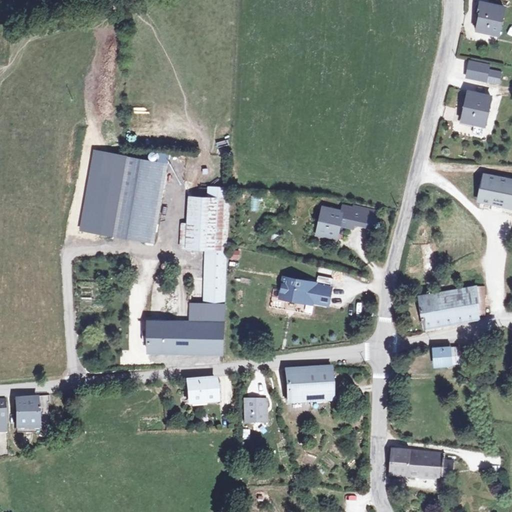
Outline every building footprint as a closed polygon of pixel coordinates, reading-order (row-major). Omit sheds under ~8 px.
[(491,9),(467,5),(465,20),(468,21),(466,34),(486,38),(491,9)] [(491,65),(470,61),(467,79),(488,83),(490,70),(491,65)] [(502,72),(490,70),(488,83),(500,85),(502,72)] [(490,96),(469,91),(463,119),(484,124),(490,96)] [(94,149),(78,228),(149,243),(165,164),(94,149)] [(511,180),(482,174),(476,204),(511,212),(511,180)] [(203,249),(223,250),(227,188),(207,186),(206,198),(191,197),(188,248),(203,249)] [(278,214),(279,199),(272,198),(271,213),(278,214)] [(340,212),(322,207),(315,233),(333,238),(337,224),(345,226),(346,222),(356,225),(359,214),(341,209),(340,212)] [(360,209),(359,214),(356,225),(371,229),(375,213),(360,209)] [(223,250),(203,249),(201,296),(221,297),(223,250)] [(230,259),(239,260),(240,251),(231,250),(230,259)] [(303,296),(311,298),(314,286),(314,284),(283,276),(279,297),(301,303),(303,296)] [(237,284),(235,304),(243,305),(244,285),(237,284)] [(314,286),(311,298),(303,296),(301,303),(309,305),(310,301),(325,305),(329,290),(314,286)] [(435,294),(439,327),(473,321),(474,305),(476,305),(478,297),(474,296),(475,286),(435,294)] [(422,330),(439,327),(435,294),(418,298),(422,330)] [(221,297),(201,296),(201,303),(189,303),(187,321),(149,318),(146,348),(218,352),(221,297)] [(458,357),(459,343),(435,346),(436,363),(449,362),(449,357),(458,357)] [(330,393),(330,364),(279,367),(282,397),(330,393)] [(184,377),(184,398),(213,396),(212,374),(184,377)] [(49,393),(13,396),(15,426),(38,426),(38,423),(46,422),(44,402),(50,401),(49,393)] [(240,397),(238,420),(259,421),(260,397),(240,397)] [(397,472),(447,475),(450,448),(399,444),(397,472)]
